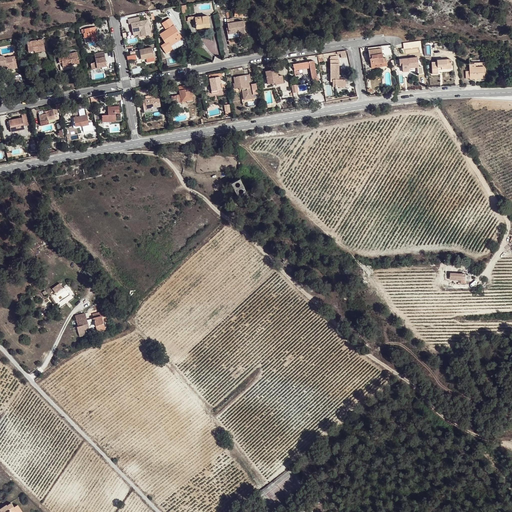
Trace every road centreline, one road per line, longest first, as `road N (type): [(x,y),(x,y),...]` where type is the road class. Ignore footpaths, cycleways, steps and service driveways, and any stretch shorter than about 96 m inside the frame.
road 1 (track): [(114,149),(156,153),(381,373)]
road 2 (residential): [(129,83),(350,45),(362,104)]
road 3 (unclassified): [(158,511),(0,345)]
road 4 (secondary): [(139,143),(362,104)]
road 5 (secondary): [(362,104),(511,92)]
road 6 (secondary): [(0,172),(139,143)]
road 7 (residential): [(0,109),(129,83)]
